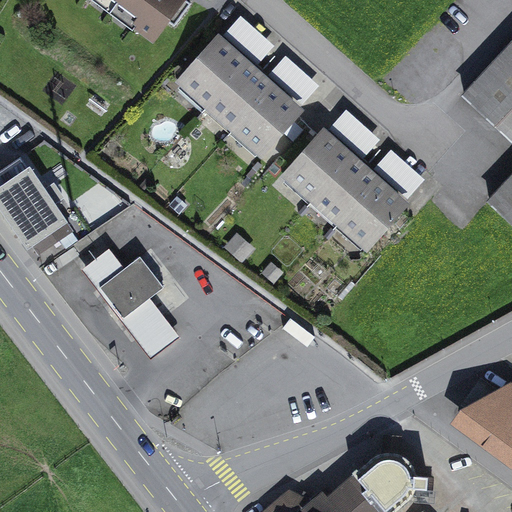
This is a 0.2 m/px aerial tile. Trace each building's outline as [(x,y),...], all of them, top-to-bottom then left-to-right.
[(106,0),(137,23),(135,26),(154,40),(167,22),(175,28),(192,5),(184,0),(106,0)] [(241,20),(224,38),(258,69),(275,50),(241,20)] [(244,67),(217,43),(184,81),(211,104),(244,67)] [(511,45),(465,96),(511,139),(511,177),(485,206),(511,231),(511,45)] [(268,77),(303,107),(319,88),(285,58),(268,77)] [(270,90),(244,67),(211,104),(237,128),(270,90)] [(296,113),(270,90),(237,128),(263,151),(296,113)] [(347,112),(330,131),(363,162),(381,142),(347,112)] [(349,160),(323,137),(290,175),(316,198),(349,160)] [(392,151),(374,171),(408,201),(426,181),(392,151)] [(21,160),(0,173),(0,202),(29,246),(38,240),(45,250),(70,233),(21,160)] [(376,184),(349,160),(316,198),(343,221),(376,184)] [(402,207),(376,184),(343,221),(369,244),(402,207)] [(251,250),(237,239),(229,249),(243,260),(251,250)] [(101,288),(126,270),(109,249),(81,271),(151,360),(181,337),(151,300),(125,319),(101,288)] [(280,275),(271,266),(264,274),(274,283),(280,275)] [(511,389),(464,414),(461,417),(461,421),(462,425),(464,428),(511,462),(511,389)] [(395,511),(413,496),(416,489),(428,490),(428,477),(417,477),(413,466),(406,459),(398,455),(399,440),(386,440),(387,454),(379,456),(372,460),(360,471),(357,469),(353,473),(356,477),(328,501),(321,492),(303,508),(289,493),(267,511),(395,511)]
